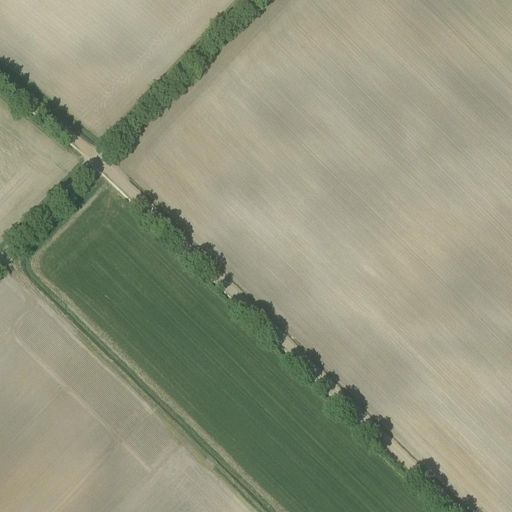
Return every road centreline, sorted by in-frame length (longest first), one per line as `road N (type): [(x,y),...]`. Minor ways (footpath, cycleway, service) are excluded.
road 1 (track): [(0,81),(97,159),(453,511)]
road 2 (unclassified): [(0,259),(253,0)]
